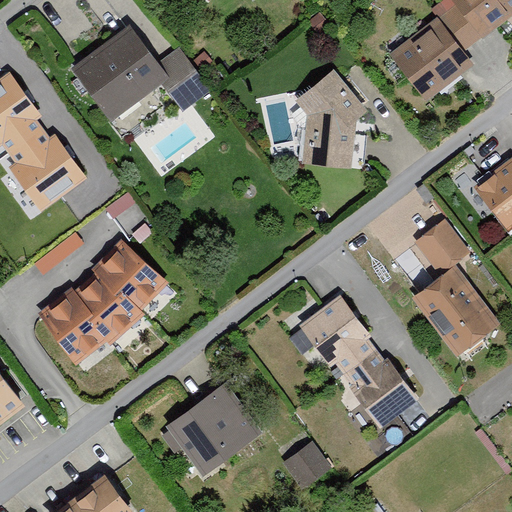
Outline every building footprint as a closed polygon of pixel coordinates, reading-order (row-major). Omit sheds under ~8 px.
[(511,0),(452,0),(460,10),(447,19),(472,52),(511,22),(511,0)] [(472,52),(447,19),(394,60),(429,105),(473,70),(464,59),(472,52)] [(165,85),(132,38),(81,74),(114,121),(165,85)] [(16,50),(0,61),(0,75),(11,90),(33,74),(16,50)] [(181,60),(161,75),(185,107),(205,92),(181,60)] [(337,77),(302,109),(315,124),(309,171),(352,176),(358,128),(372,116),(337,77)] [(3,84),(0,86),(0,139),(28,120),(3,84)] [(511,167),(477,194),(511,239),(511,237),(511,167)] [(444,230),(420,249),(445,280),(469,261),(444,230)] [(98,267),(100,270),(140,311),(169,283),(123,241),(98,267)] [(100,270),(76,292),(110,335),(114,343),(145,315),(140,311),(100,270)] [(457,278),(419,306),(460,362),(499,333),(457,278)] [(76,292),(41,319),(75,362),(110,335),(76,292)] [(342,302),(304,331),(335,373),(341,369),(349,380),(378,359),(369,346),(373,343),(342,302)] [(378,359),(349,380),(357,390),(352,394),(381,434),(422,406),(392,363),(385,368),(378,359)] [(0,373),(0,421),(23,404),(0,373)] [(228,391),(173,432),(207,478),(263,437),(228,391)] [(312,451),(285,469),(303,495),(330,478),(312,451)] [(131,511),(112,486),(77,511),(131,511)]
